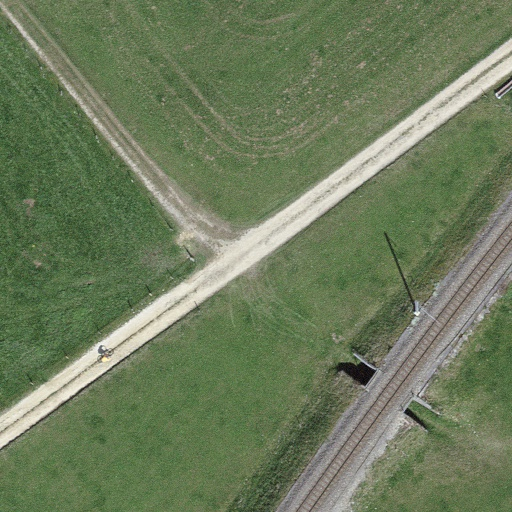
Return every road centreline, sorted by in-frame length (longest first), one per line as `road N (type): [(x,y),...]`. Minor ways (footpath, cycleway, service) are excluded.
road 1 (track): [(511,52),(0,431)]
road 2 (track): [(239,260),(7,0)]
